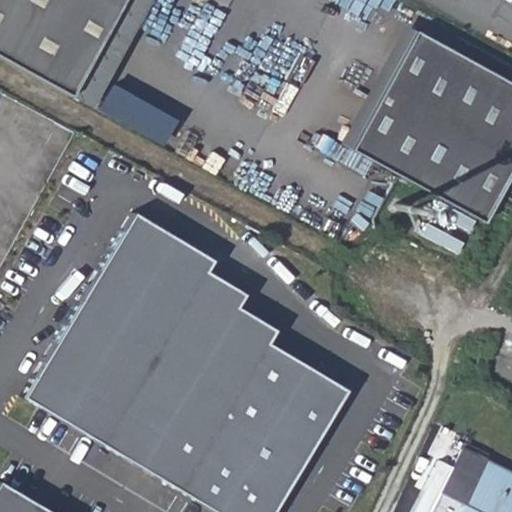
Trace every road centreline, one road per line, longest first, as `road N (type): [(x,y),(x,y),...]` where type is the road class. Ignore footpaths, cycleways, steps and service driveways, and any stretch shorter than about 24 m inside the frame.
road 1 (unknown): [(296,511),(350,424),(347,368),(192,219),(120,203),(83,230),(0,359)]
road 2 (unknown): [(389,256),(436,369),(432,398),(384,511)]
road 3 (unknown): [(0,424),(132,511)]
